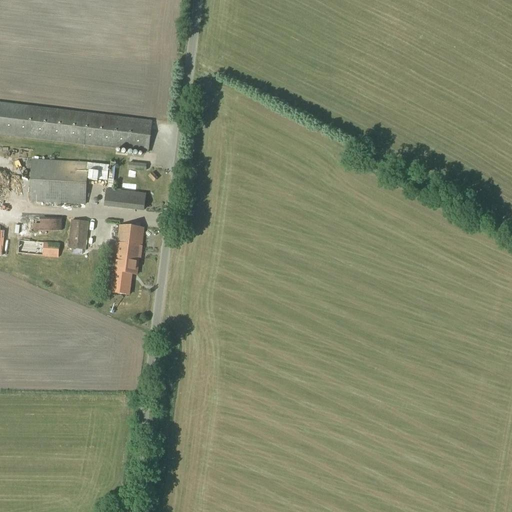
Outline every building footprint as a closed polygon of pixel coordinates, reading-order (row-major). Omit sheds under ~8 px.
[(0,136),(149,154),(149,153),(152,121),(0,104),(0,136)] [(87,177),(88,163),(32,160),(29,203),(85,206),(87,177)] [(88,163),(87,177),(107,179),(109,165),(88,163)] [(146,171),(147,165),(129,163),(128,169),(146,171)] [(122,175),(121,182),(136,184),(137,177),(122,175)] [(144,212),(146,194),(106,189),(104,207),(144,212)] [(38,231),(60,229),(59,219),(37,220),(38,231)] [(86,250),(87,234),(88,222),(71,221),(68,249),(70,249),(86,250)] [(144,228),(119,225),(113,273),(110,294),(130,296),(132,275),(136,276),(138,259),(140,260),(144,228)] [(58,259),(60,244),(19,240),(17,254),(58,259)]
